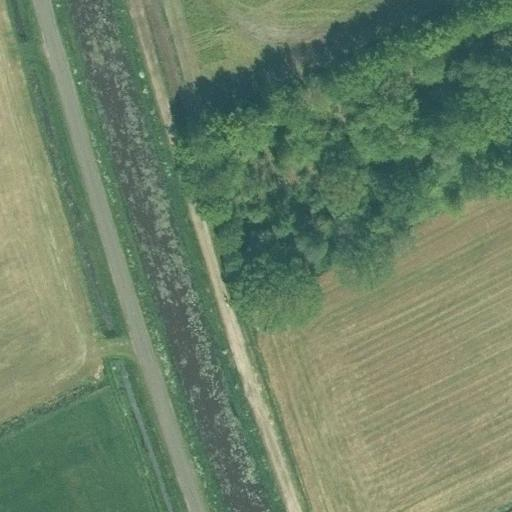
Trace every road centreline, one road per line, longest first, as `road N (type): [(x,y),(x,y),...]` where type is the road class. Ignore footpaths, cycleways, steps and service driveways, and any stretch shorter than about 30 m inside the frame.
road 1 (unclassified): [(199,511),(40,0)]
road 2 (track): [(288,511),(194,239)]
road 3 (track): [(194,239),(131,0)]
